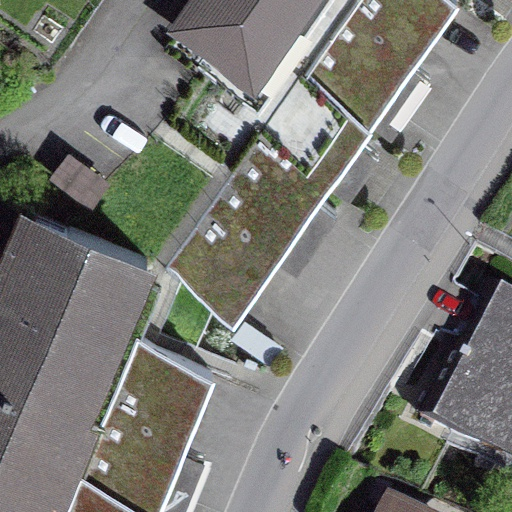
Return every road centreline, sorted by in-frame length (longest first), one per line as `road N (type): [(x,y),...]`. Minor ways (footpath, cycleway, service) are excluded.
road 1 (tertiary): [(511,95),(456,166),(315,402),(265,511)]
road 2 (residential): [(0,141),(68,92),(133,0)]
